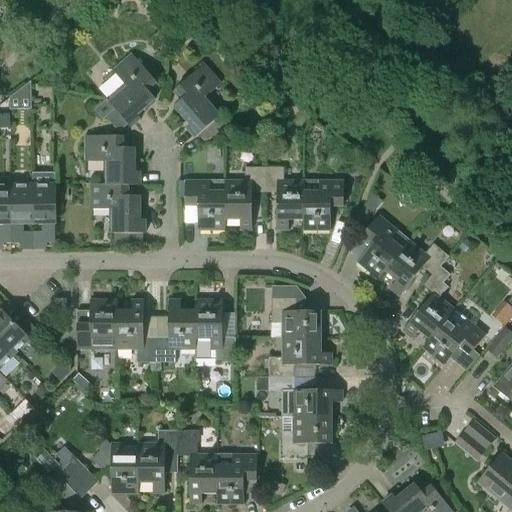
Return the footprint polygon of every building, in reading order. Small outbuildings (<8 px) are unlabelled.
[(112,73),(127,88),(109,105),(122,118),(132,128),(140,120),(137,117),(155,100),(147,91),(157,83),(131,55),(112,73)] [(204,66),(176,90),(184,99),(175,107),(191,125),(186,129),(195,138),(198,136),(205,143),(226,124),(204,99),(220,84),(204,66)] [(113,127),(122,118),(109,105),(105,100),(93,111),(102,120),(105,118),(113,127)] [(107,163),(107,186),(128,186),(140,186),(140,173),(134,173),(135,149),(122,149),(122,137),(85,137),(85,163),(107,163)] [(225,193),(224,193),(224,219),(240,219),(240,231),(252,231),(252,193),(264,193),(264,168),(245,168),(245,181),(225,181),(225,182),(225,193)] [(283,168),(264,168),(264,193),(276,193),(276,230),(289,230),(289,220),(303,220),(303,182),(283,182),(283,168)] [(225,182),(180,182),(180,198),(185,198),(185,206),(198,206),(198,230),(224,230),(224,219),(224,193),(225,193),(225,182)] [(344,182),(303,182),(303,220),(304,231),(330,231),(330,206),(344,206),(344,182)] [(10,186),(0,186),(0,223),(1,224),(1,244),(11,244),(10,186)] [(32,186),(10,186),(11,244),(21,244),(21,223),(32,223),(32,186)] [(55,199),(55,187),(55,186),(32,186),(32,223),(44,223),(45,244),(55,244),(55,199)] [(128,197),(128,186),(107,186),(91,186),(91,210),(113,211),(112,234),(145,235),(146,222),(139,222),(140,197),(128,197)] [(358,262),(378,279),(385,271),(402,250),(409,242),(379,216),(362,235),(373,244),(358,262)] [(423,267),(433,276),(440,267),(449,257),(434,244),(425,255),(410,241),(409,242),(402,250),(385,271),(396,281),(389,289),(398,296),(423,267)] [(419,331),(430,340),(455,311),(439,297),(448,287),(443,283),(450,275),(440,267),(433,276),(424,287),(434,295),(403,331),(412,339),(419,331)] [(0,307),(2,309),(10,301),(0,291),(0,307)] [(55,299),(55,302),(55,312),(66,312),(66,299),(55,299)] [(282,339),(321,339),(320,312),(296,312),(296,299),(271,299),(271,338),(282,338),(282,339)] [(116,312),(116,339),(116,350),(137,350),(137,363),(152,363),(151,373),(155,372),(156,338),(143,338),(144,300),(132,300),(131,312),(116,312)] [(195,349),(195,312),(180,311),(180,300),(169,300),(168,338),(156,338),(155,372),(161,372),(161,363),(175,364),(175,349),(195,349)] [(223,301),(195,300),(195,312),(195,349),(196,349),(196,359),(215,360),(215,363),(235,363),(235,338),(223,338),(223,301)] [(101,350),(116,350),(116,339),(116,312),(117,301),(90,301),(89,316),(87,316),(83,319),(77,319),(77,312),(76,350),(101,350)] [(9,305),(0,314),(0,344),(12,356),(28,340),(34,345),(42,337),(9,305)] [(455,311),(430,340),(423,348),(443,366),(460,347),(469,355),(485,337),(455,311)] [(511,339),(511,334),(503,328),(485,349),(497,358),(511,339)] [(268,358),(268,379),(294,379),(294,366),(331,366),(331,354),(321,354),(321,339),(282,339),(282,358),(268,358)] [(0,368),(12,356),(0,344),(0,368)] [(511,367),(495,387),(501,392),(500,393),(510,402),(511,400),(511,367)] [(78,374),(72,381),(78,387),(85,380),(78,374)] [(294,391),(294,379),(268,379),(268,391),(282,391),(281,418),(331,418),(331,402),(342,402),(342,390),(294,391)] [(332,445),(332,438),(336,438),(335,422),(331,422),(331,418),(281,418),(282,458),(307,458),(307,445),(332,445)] [(494,439),(473,421),(455,443),(476,461),(494,439)] [(158,445),(138,444),(138,456),(138,482),(152,482),(152,493),(165,493),(165,470),(176,470),(177,457),(177,432),(158,431),(158,445)] [(190,432),(177,432),(177,457),(190,457),(189,504),(202,504),(202,494),(217,494),(217,466),(217,455),(197,455),(197,442),(190,442),(190,432)] [(138,456),(123,456),(123,445),(111,445),(111,494),(138,494),(138,482),(138,456)] [(256,486),(256,480),(257,456),(232,456),(232,466),(217,466),(217,494),(217,504),(244,505),(244,490),(246,490),(250,486),(256,486)] [(479,484),(500,500),(501,499),(511,507),(511,470),(508,468),(511,465),(501,457),(479,484)] [(75,459),(66,468),(89,491),(98,482),(75,459)] [(81,499),(89,491),(66,468),(57,476),(81,499)] [(451,511),(432,487),(422,494),(415,485),(396,500),(392,496),(382,504),(388,511),(451,511)]
